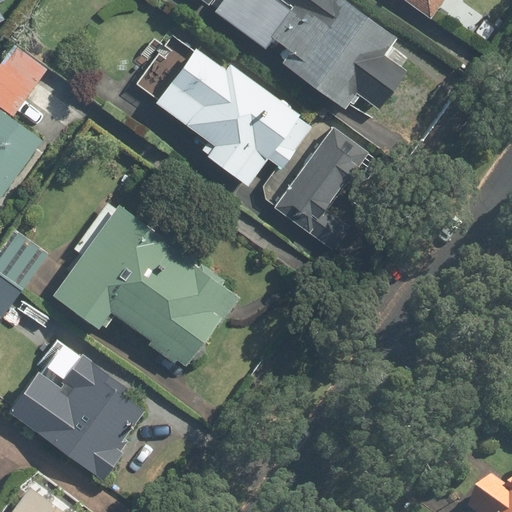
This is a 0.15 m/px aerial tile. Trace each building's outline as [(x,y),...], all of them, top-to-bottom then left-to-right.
[(400,32),(357,0),(223,0),(216,9),(346,105),(360,86),(383,102),(409,67),(386,51),(400,32)] [(415,0),(434,13),(442,0),(415,0)] [(285,167),(318,116),(199,41),(186,61),(167,49),(143,86),(215,132),(203,151),(253,183),(270,157),(285,167)] [(0,199),(44,137),(52,143),(76,110),(42,86),(21,116),(17,113),(0,101),(0,199)] [(278,205),(341,249),(368,211),(340,191),(372,144),(337,120),(278,205)] [(118,207),(111,201),(78,244),(85,250),(54,289),(101,325),(115,308),(188,364),(244,291),(124,198),(118,207)] [(0,247),(0,269),(25,289),(53,251),(18,224),(0,247)] [(25,289),(0,269),(0,311),(5,315),(25,289)] [(119,442),(153,398),(78,341),(59,365),(49,357),(12,405),(105,476),(126,448),(119,442)] [(511,511),(511,484),(499,476),(474,511),(511,511)] [(67,511),(26,481),(3,511),(67,511)]
